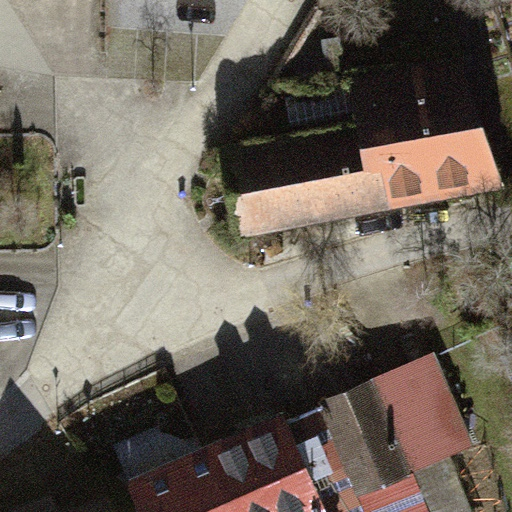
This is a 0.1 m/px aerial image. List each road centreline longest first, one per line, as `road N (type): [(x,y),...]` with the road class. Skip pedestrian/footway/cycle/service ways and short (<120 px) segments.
road 1 (residential): [(511,233),(99,347)]
road 2 (residential): [(99,347),(136,194),(286,0)]
road 3 (track): [(151,176),(19,0)]
road 4 (residential): [(99,347),(0,422)]
